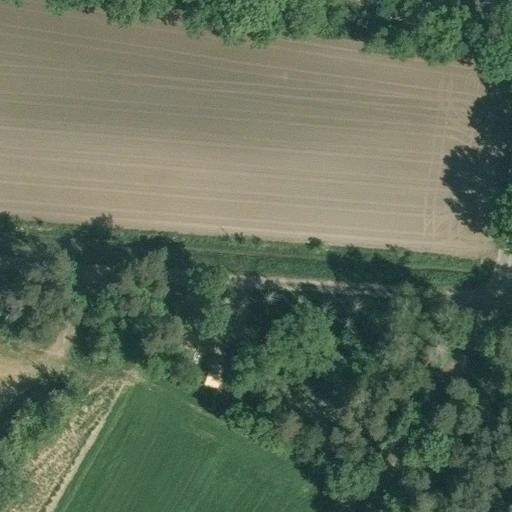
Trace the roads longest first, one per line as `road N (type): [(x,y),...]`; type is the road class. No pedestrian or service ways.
road 1 (track): [(0,250),(502,288)]
road 2 (unclassified): [(511,206),(502,288),(370,511)]
